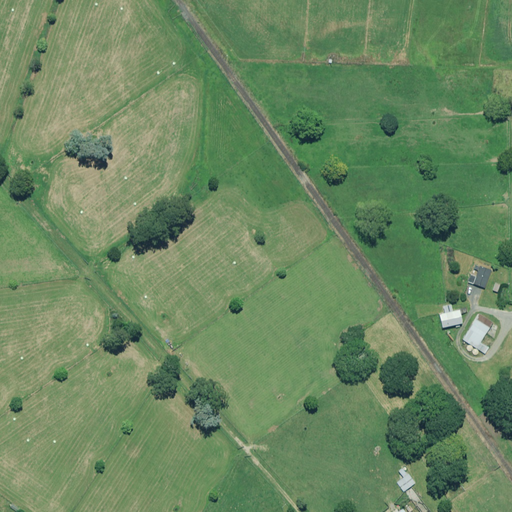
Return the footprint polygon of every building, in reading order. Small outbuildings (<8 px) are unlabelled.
[(491,270),(481,267),(475,284),(486,288),(491,270)] [(463,323),(460,310),(440,314),(443,328),(463,323)] [(493,322),(480,314),(464,340),(486,354),(490,348),(481,343),(494,323),(493,322)] [(402,487),(414,479),(406,468),(401,472),(405,478),(398,483),(402,487)] [(414,479),(402,487),(405,492),(417,483),(414,479)]
